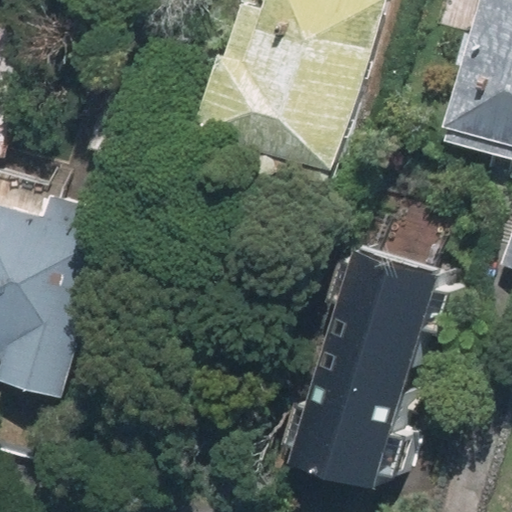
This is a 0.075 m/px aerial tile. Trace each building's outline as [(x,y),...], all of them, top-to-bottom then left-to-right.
[(250,0),(221,117),(363,154),(403,0),(250,0)] [(511,0),(486,0),(458,122),(511,135),(511,0)] [(36,26),(0,19),(0,145),(14,148),(36,26)] [(52,205),(0,192),(0,345),(17,350),(11,376),(84,394),(131,196),(58,178),(52,205)] [(478,262),(379,235),(316,462),(415,489),(478,262)]
